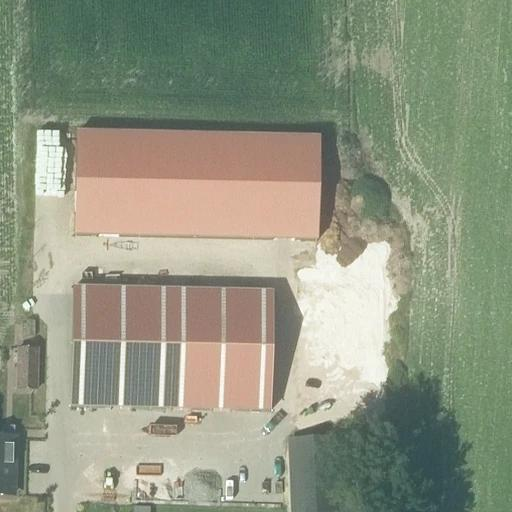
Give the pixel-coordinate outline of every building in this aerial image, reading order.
[(319,139),(76,134),(74,237),(317,243),(319,139)] [(273,294),(73,289),(70,409),(270,414),(273,294)] [(0,371),(0,384),(17,384),(16,342),(0,342),(0,371)] [(20,350),(19,373),(38,373),(38,350),(20,350)] [(14,440),(0,439),(0,495),(3,496),(3,485),(13,486),(14,440)] [(290,443),(292,511),(337,511),(334,442),(290,443)] [(101,503),(165,502),(164,455),(100,456),(101,503)] [(174,472),(181,508),(225,499),(217,463),(174,472)] [(340,479),(341,498),(357,497),(356,478),(351,478),(340,479)]
